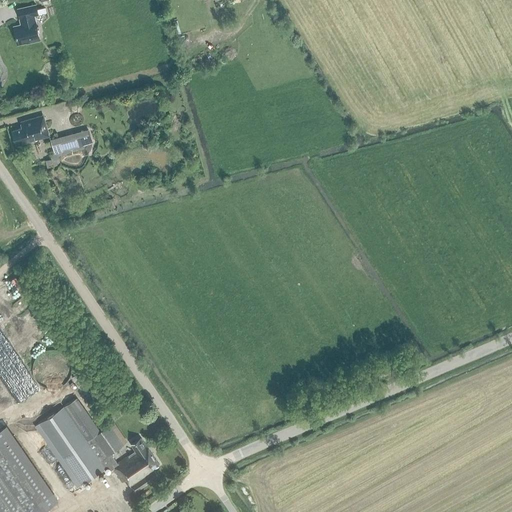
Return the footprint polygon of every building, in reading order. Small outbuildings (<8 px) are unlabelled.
[(34,22),(33,16),(46,13),(45,7),(36,9),(35,5),(17,9),(19,19),(21,26),(13,27),(15,37),(17,44),(26,42),(26,43),(39,40),(35,22),(34,22)] [(18,143),(19,145),(50,136),(48,128),(47,128),(45,122),(44,123),(42,116),(20,122),(21,128),(11,131),(14,144),(18,143)] [(53,151),(49,152),(50,155),(49,155),(50,159),(45,160),(47,168),(60,164),(58,156),(73,152),(73,151),(84,148),(83,146),(93,143),(89,129),(50,140),(53,151)] [(71,378),(71,374),(71,370),(69,366),(68,364),(65,360),(62,358),(58,356),(55,355),(51,355),(46,356),(44,357),(40,359),(38,362),(35,365),(34,367),(33,371),(33,375),(33,379),(35,382),(36,385),(39,389),(43,391),(46,392),(49,393),(53,393),(57,393),(60,392),(63,390),(66,387),(68,384),(70,381),(71,378)] [(140,438),(130,445),(134,452),(117,463),(110,453),(123,444),(110,425),(87,441),(64,407),(35,428),(77,488),(110,465),(121,482),(125,479),(134,493),(158,477),(152,469),(159,465),(147,447),(146,447),(140,438)] [(0,511),(41,511),(57,501),(6,427),(0,431),(0,511)]
